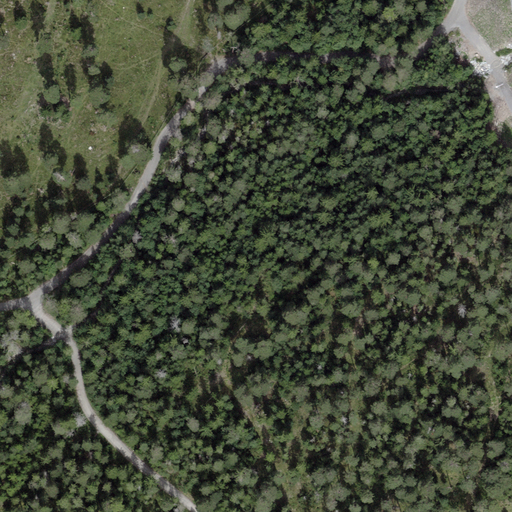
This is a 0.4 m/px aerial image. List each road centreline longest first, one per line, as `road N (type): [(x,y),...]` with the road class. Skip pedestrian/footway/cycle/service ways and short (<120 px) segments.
road 1 (track): [(462,0),(424,51),(382,65),(361,55),(260,54),(217,64),(159,146),(137,198),(98,246),(22,304)]
road 2 (track): [(0,309),(22,304),(64,334),(88,415),(198,511)]
